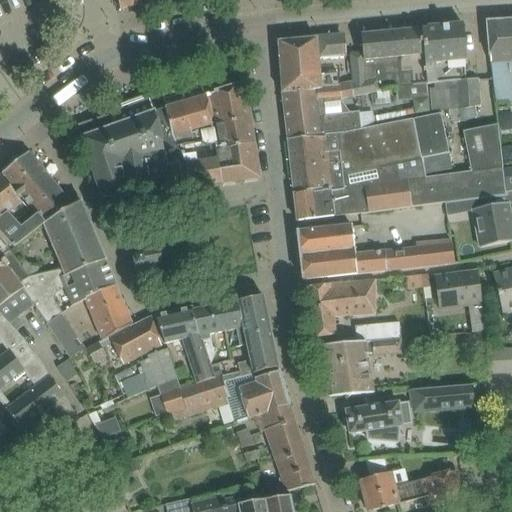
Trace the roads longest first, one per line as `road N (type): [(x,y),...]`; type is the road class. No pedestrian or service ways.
road 1 (residential): [(96,219),(138,303),(284,280)]
road 2 (residential): [(339,511),(294,361),(284,280)]
road 3 (residential): [(96,219),(276,184)]
road 4 (residential): [(276,184),(257,21)]
road 5 (residential): [(108,55),(244,23)]
road 6 (residential): [(257,21),(384,8)]
road 7 (residential): [(21,116),(96,219)]
